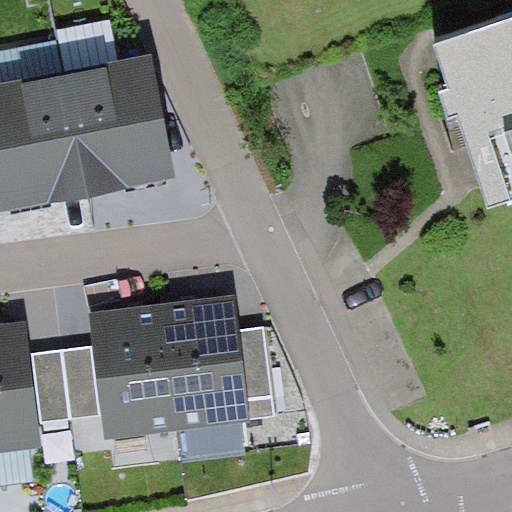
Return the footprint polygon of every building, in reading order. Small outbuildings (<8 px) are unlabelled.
[(483,188),(511,178),(511,14),(434,40),(483,188)] [(148,65),(70,79),(88,183),(166,169),(148,65)] [(70,79),(0,90),(0,138),(10,197),(88,183),(70,79)] [(233,302),(161,310),(174,420),(245,411),(237,335),(233,302)] [(161,310),(98,318),(101,347),(109,413),(111,427),(174,420),(161,310)] [(24,324),(0,326),(0,442),(38,438),(36,423),(27,356),(24,324)] [(269,332),(237,335),(245,411),(278,408),(269,332)] [(101,347),(63,352),(72,418),(109,413),(101,347)] [(63,352),(27,356),(36,423),(72,418),(63,352)]
